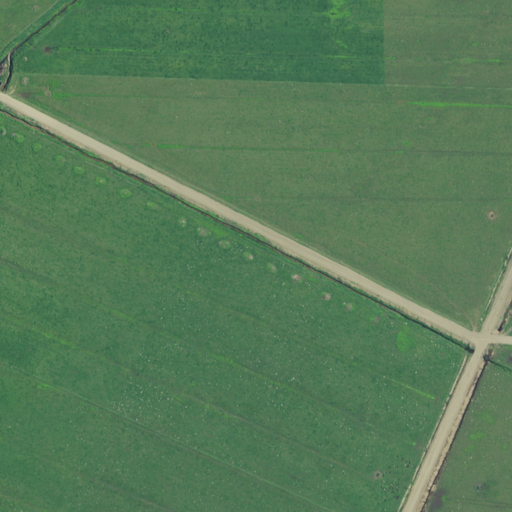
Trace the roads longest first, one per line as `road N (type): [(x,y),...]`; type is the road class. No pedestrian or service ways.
road 1 (track): [(511,337),(495,336),(0,100)]
road 2 (track): [(414,511),(511,298)]
